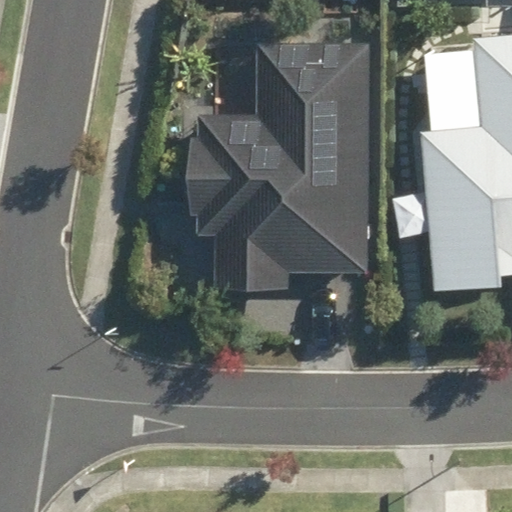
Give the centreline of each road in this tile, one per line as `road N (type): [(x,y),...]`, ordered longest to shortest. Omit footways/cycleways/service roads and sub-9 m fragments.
road 1 (residential): [(511,392),(293,410),(1,392)]
road 2 (residential): [(1,392),(71,0)]
